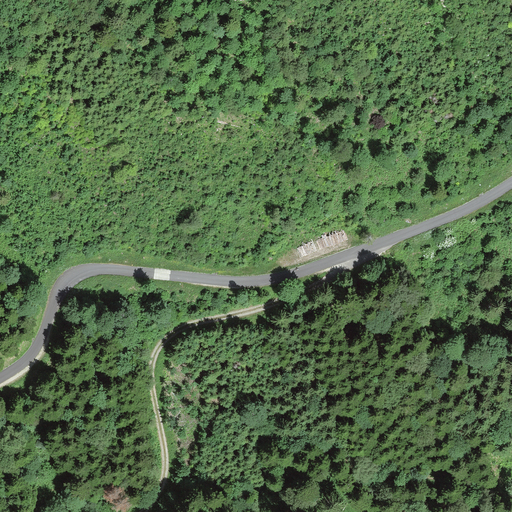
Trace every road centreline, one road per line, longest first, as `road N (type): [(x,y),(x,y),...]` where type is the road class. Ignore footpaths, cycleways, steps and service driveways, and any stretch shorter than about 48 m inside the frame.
road 1 (unclassified): [(511,181),(449,216),(280,277),(239,282),(77,272),(60,285),(28,357),(0,376)]
road 2 (track): [(140,511),(157,496),(168,456),(149,364),(162,338),(182,325),(304,292),(349,266),(354,252)]
